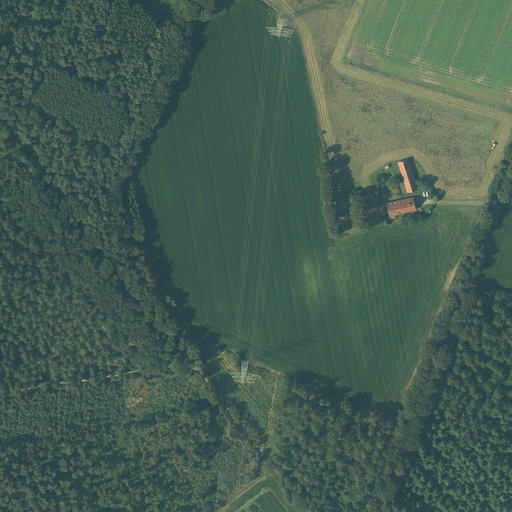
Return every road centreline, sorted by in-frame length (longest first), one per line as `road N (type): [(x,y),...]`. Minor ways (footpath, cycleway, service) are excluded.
road 1 (unclassified): [(511,158),(374,511)]
road 2 (track): [(0,114),(192,364)]
road 3 (track): [(192,364),(0,392)]
road 4 (track): [(192,364),(307,511)]
